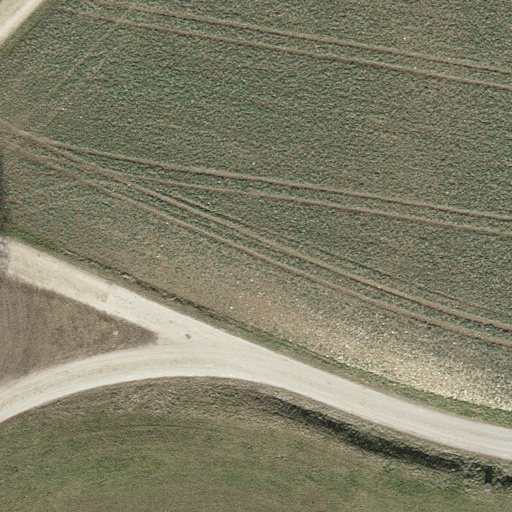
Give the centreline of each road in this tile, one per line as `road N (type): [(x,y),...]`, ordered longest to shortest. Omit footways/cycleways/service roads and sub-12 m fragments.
road 1 (track): [(257,361),(0,249)]
road 2 (track): [(511,444),(257,361)]
road 3 (track): [(257,361),(154,362),(59,377),(0,405)]
